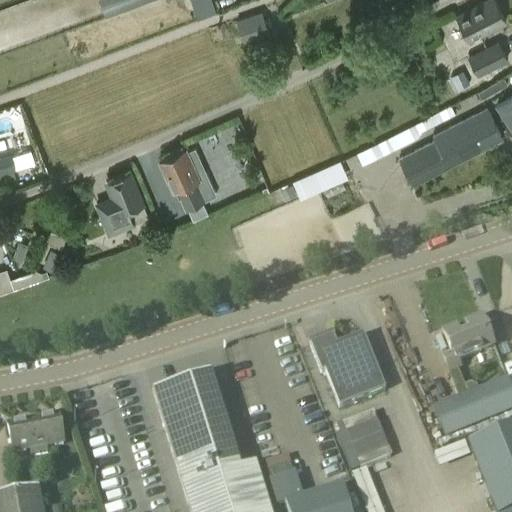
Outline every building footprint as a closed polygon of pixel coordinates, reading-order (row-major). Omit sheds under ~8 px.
[(117,0),(121,10),(147,0),(117,0)] [(211,0),(191,0),(198,18),(216,12),(211,0)] [(488,0),(456,17),(468,41),(505,21),(494,0),(488,0)] [(244,45),(270,36),(261,12),(235,22),(244,45)] [(508,61),(498,41),(467,57),(477,77),(508,61)] [(471,86),(462,68),(448,75),(458,93),(471,86)] [(508,86),(504,78),(478,93),(482,100),(508,86)] [(511,95),(496,106),(511,130),(511,95)] [(412,187),(485,149),(504,140),(487,107),(431,135),(433,140),(398,157),(412,187)] [(185,148),(158,160),(173,192),(178,190),(187,210),(202,203),(193,183),(200,180),(185,148)] [(31,150),(0,159),(0,171),(34,162),(31,150)] [(99,209),(110,233),(149,217),(131,173),(107,183),(115,202),(99,209)] [(292,185),(281,190),(285,199),(296,195),(292,185)] [(20,243),(14,258),(22,261),(28,247),(20,243)] [(51,250),(43,267),(56,272),(64,255),(51,250)] [(35,271),(10,280),(13,289),(48,277),(46,272),(45,272),(41,274),(35,271)] [(448,373),(459,369),(457,363),(493,348),(480,318),(480,320),(465,326),(465,325),(464,325),(466,330),(458,334),(456,329),(455,329),(456,330),(443,335),(442,333),(441,333),(450,355),(442,358),(448,373)] [(320,376),(324,374),(338,410),(384,391),(363,336),(336,346),(331,334),(307,343),(320,376)] [(240,470),(210,374),(151,392),(188,511),(269,511),(255,465),(240,470)] [(511,395),(506,382),(432,411),(444,441),(511,413),(511,395)] [(471,385),(464,387),(468,397),(478,393),(476,387),(471,385)] [(349,474),(390,456),(370,410),(329,428),(349,474)] [(47,454),(46,447),(61,445),(56,415),(7,424),(12,453),(28,451),(29,457),(47,454)] [(511,511),(511,426),(467,445),(493,511),(511,511)] [(266,469),(286,465),(285,458),(264,461),(266,469)] [(362,511),(376,511),(367,469),(353,472),(362,511)] [(349,511),(342,486),(284,504),(286,511),(349,511)] [(41,511),(37,489),(0,496),(0,511),(41,511)]
